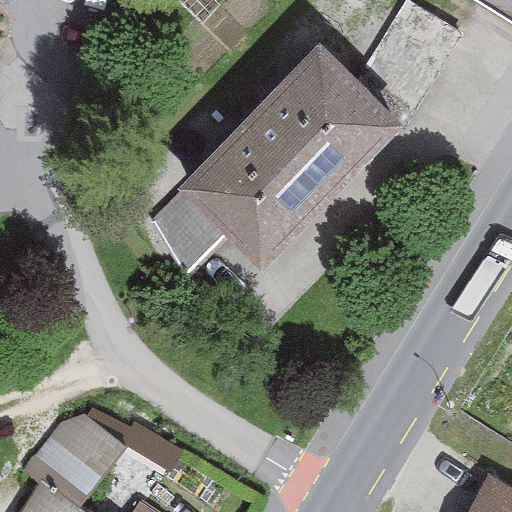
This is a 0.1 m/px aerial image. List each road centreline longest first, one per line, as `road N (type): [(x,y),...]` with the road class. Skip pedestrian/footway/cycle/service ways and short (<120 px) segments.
road 1 (residential): [(324,504),(176,407),(103,326),(56,241),(45,87),(65,0)]
road 2 (secondary): [(324,504),(511,209)]
